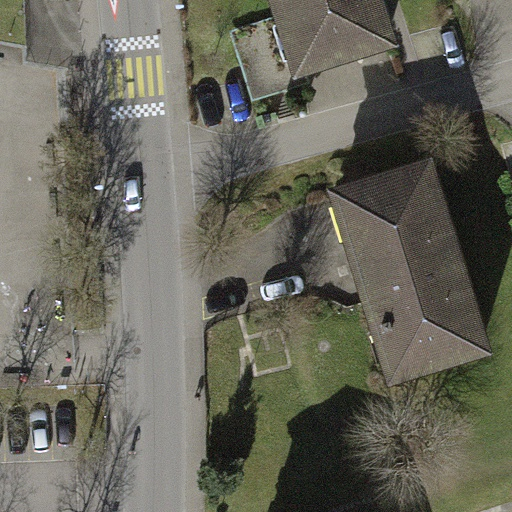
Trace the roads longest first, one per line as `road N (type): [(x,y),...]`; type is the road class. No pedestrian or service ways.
road 1 (residential): [(145,173),(511,83)]
road 2 (residential): [(156,511),(160,348),(145,173)]
road 3 (residential): [(145,173),(131,0)]
